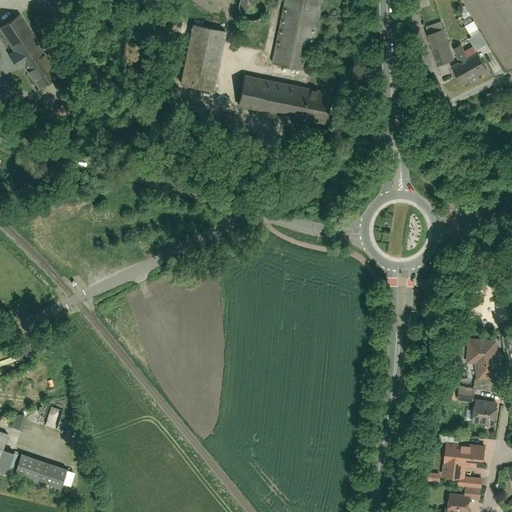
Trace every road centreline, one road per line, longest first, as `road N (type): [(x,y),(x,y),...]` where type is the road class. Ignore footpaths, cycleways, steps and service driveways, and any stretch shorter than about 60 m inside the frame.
road 1 (residential): [(255,208),(0,331)]
road 2 (residential): [(255,208),(0,133)]
road 3 (secondary): [(403,266),(395,373),(368,511)]
road 4 (secondary): [(384,0),(397,194)]
